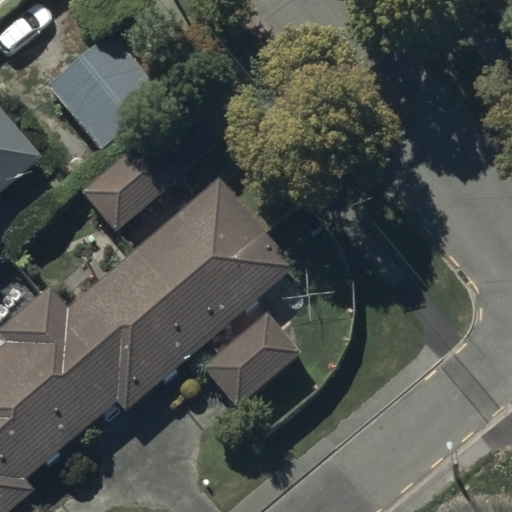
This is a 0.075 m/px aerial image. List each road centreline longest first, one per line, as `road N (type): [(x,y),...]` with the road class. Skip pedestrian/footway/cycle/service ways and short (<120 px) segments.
road 1 (unclassified): [(511,243),(304,0)]
road 2 (residential): [(511,353),(324,511)]
